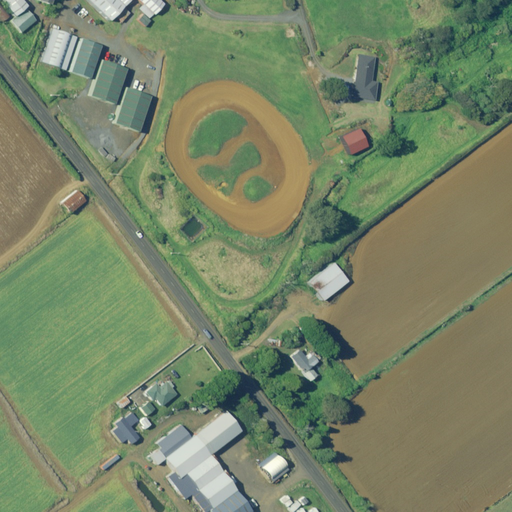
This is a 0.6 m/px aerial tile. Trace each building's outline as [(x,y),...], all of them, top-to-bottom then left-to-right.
[(25,6),(20,0),(0,0),(13,16),(25,6)] [(129,13),(122,6),(127,0),(85,0),(107,21),(112,16),(120,23),(129,13)] [(162,4),(157,0),(136,0),(144,8),(141,12),(148,18),(162,4)] [(0,18),(2,21),(10,16),(0,3),(0,18)] [(34,21),(25,10),(10,21),(19,33),(34,21)] [(76,37),(52,28),(40,62),(64,70),(76,37)] [(99,46),(80,39),(68,71),(87,78),(99,46)] [(374,58),(358,55),(350,96),(373,101),(376,82),(370,81),(374,58)] [(124,68),(101,60),(88,96),(111,104),(124,68)] [(148,96),(125,87),(112,123),(135,132),(148,96)] [(83,201),(75,191),(59,204),(67,214),(83,201)] [(346,282),(332,263),(307,282),(321,301),(346,282)] [(303,357),(297,350),(288,357),(307,381),(315,375),(308,367),(319,358),(316,355),(308,356),(307,354),(303,357)] [(169,388),(173,386),(167,379),(164,381),(161,378),(154,384),(143,392),(149,401),(152,399),(159,407),(174,395),(169,388)] [(127,402),(123,397),(115,403),(120,408),(127,402)] [(151,411),(152,410),(145,402),(137,408),(144,416),(147,414),(150,417),(154,413),(151,411)] [(207,511),(247,511),(248,511),(207,455),(239,431),(225,411),(189,437),(180,425),(155,443),(158,448),(148,456),(154,465),(162,459),(172,472),(165,477),(182,499),(188,495),(200,511),(203,511),(206,510),(207,511)] [(119,444),(125,440),(129,445),(138,439),(129,426),(136,420),(131,412),(123,417),(122,416),(113,422),(116,426),(110,430),(119,444)] [(148,425),(143,417),(138,421),(143,428),(148,425)] [(117,458),(115,455),(99,467),(101,470),(117,458)]
